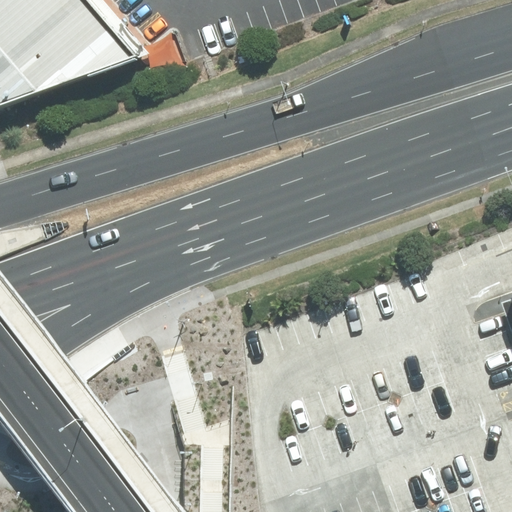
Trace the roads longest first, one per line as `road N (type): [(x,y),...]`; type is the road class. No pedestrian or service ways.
road 1 (primary): [(0,197),(511,41)]
road 2 (primary): [(511,129),(234,227)]
road 3 (motorway): [(234,227),(36,348),(0,385)]
road 4 (primary): [(234,227),(0,301)]
